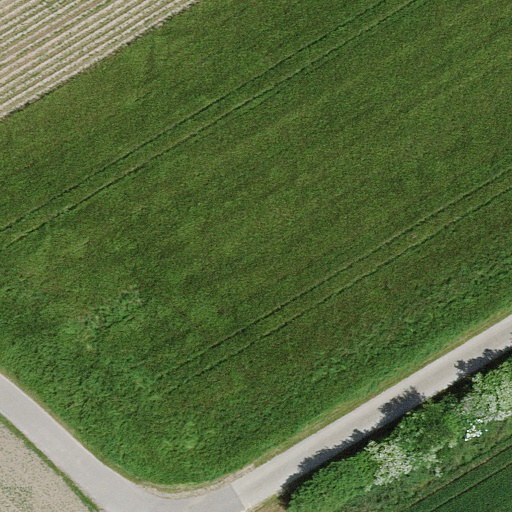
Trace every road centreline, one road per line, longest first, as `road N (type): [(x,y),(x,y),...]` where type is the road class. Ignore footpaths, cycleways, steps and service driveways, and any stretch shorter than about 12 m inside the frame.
road 1 (track): [(227,511),(511,333)]
road 2 (track): [(0,386),(99,478),(123,511)]
